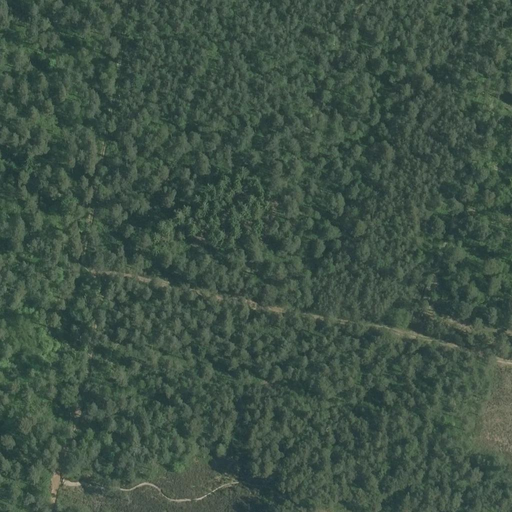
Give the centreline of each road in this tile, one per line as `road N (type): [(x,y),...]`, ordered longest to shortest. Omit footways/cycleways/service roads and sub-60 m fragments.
road 1 (track): [(129,0),(86,251),(100,284),(96,320),(51,471)]
road 2 (track): [(93,268),(511,352)]
